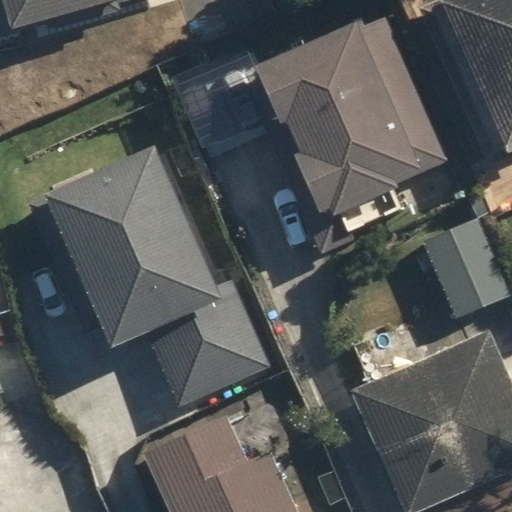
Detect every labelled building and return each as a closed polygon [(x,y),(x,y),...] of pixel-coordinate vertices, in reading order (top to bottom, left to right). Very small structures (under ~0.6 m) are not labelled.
[(0,0),(0,18),(21,63),(151,0),(0,0)] [(511,0),(450,0),(511,150),(511,0)] [(393,10),(268,66),(340,229),(465,174),(393,10)] [(179,146),(40,208),(102,346),(157,322),(192,400),(276,362),(179,146)] [(511,267),(492,216),(428,241),(458,317),(511,295),(511,267)] [(511,340),(503,321),(367,381),(425,511),(429,511),(511,475),(511,340)] [(0,355),(0,395),(12,392),(0,355)] [(234,411),(158,448),(189,511),(337,511),(335,509),(328,511),(313,511),(283,450),(259,461),(234,411)]
